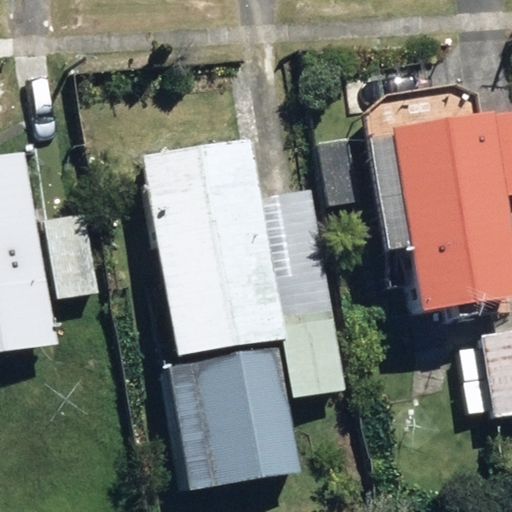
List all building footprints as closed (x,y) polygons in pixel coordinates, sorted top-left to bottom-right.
[(384,149),(416,333),(511,316),(511,287),(497,206),(511,202),(511,120),(484,125),(486,131),(384,149)] [(0,151),(0,352),(50,343),(16,148),(0,151)] [(163,379),(184,505),(295,486),(283,412),(342,401),(307,198),(257,206),(249,153),(139,170),(174,378),(163,379)] [(38,230),(53,311),(96,302),(82,222),(38,230)] [(511,342),(478,349),(492,429),(511,425),(511,342)]
